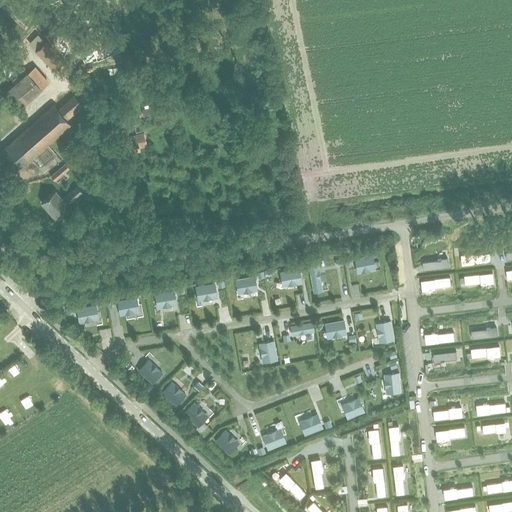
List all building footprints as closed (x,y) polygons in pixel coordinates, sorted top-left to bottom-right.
[(28,71),(6,91),(20,107),(42,88),(40,85),(30,74),(28,71)] [(73,95),(64,103),(57,109),(52,104),(0,149),(0,153),(15,171),(70,124),(65,118),(81,104),(73,95)] [(140,122),(133,123),(135,131),(142,130),(140,122)] [(138,142),(145,140),(143,132),(123,137),(127,153),(140,150),(138,142)] [(65,164),(64,165),(50,177),(54,181),(68,168),(65,164)] [(185,174),(184,167),(174,169),(174,170),(171,171),(171,176),(175,175),(175,176),(185,174)] [(54,218),(64,210),(68,207),(66,205),(81,192),(76,186),(61,198),(54,190),(40,202),(54,218)] [(468,254),(461,255),(462,264),(491,262),(490,252),(474,254),(474,253),(471,254),(471,253),(468,253),(468,254)] [(354,258),(356,272),(371,270),(370,263),(374,262),(373,255),(354,258)] [(437,260),(422,262),(423,270),(448,266),(447,258),(441,259),(441,258),(437,259),(437,260)] [(316,263),(308,265),(312,287),(321,286),(316,263)] [(280,272),(281,279),(285,278),(286,285),(301,282),(298,268),(280,272)] [(464,277),(460,277),(460,282),(464,282),(464,284),(481,282),(481,283),(483,283),(483,284),(487,283),(487,282),(493,282),(492,272),(464,275),(464,277)] [(254,276),(235,279),(236,286),(241,285),(242,293),(257,290),(254,276)] [(450,276),(421,280),(422,289),(429,289),(429,290),(432,289),(432,288),(435,288),(435,287),(451,285),(450,276)] [(195,286),(196,293),(201,292),(202,300),(216,297),(214,283),(195,286)] [(173,290),(154,293),(156,300),(160,300),(161,307),(176,304),(173,290)] [(134,312),(132,305),(137,304),(136,297),(117,300),(119,315),(134,312)] [(93,320),(92,312),(96,312),(95,304),(76,308),(79,322),(93,320)] [(343,319),(324,323),(325,330),(330,329),(331,336),(346,334),(343,319)] [(387,340),(394,339),(390,320),(376,323),(379,337),(386,336),(387,340)] [(290,326),(292,335),(313,331),(312,322),(290,326)] [(486,328),(471,330),(472,338),(497,335),(496,327),(490,328),(490,327),(486,327),(486,328)] [(431,333),(425,334),(426,343),(454,340),(454,335),(453,331),(437,333),(437,332),(435,333),(435,332),(431,332),(431,333)] [(273,340),(258,343),(261,357),(265,356),(266,361),(276,359),(273,340)] [(471,352),(467,353),(467,358),(488,355),(488,356),(490,356),(490,357),(494,356),(494,355),(500,355),(499,345),(471,348),(471,352)] [(456,351),(433,353),(434,361),(441,361),(445,361),(445,360),(457,358),(456,351)] [(395,360),(389,363),(391,369),(398,367),(395,360)] [(143,364),(137,370),(151,383),(162,372),(150,362),(145,367),(143,364)] [(384,374),(386,388),(390,388),(390,392),(401,391),(399,372),(384,374)] [(359,375),(353,377),(356,383),(362,380),(359,375)] [(198,380),(193,386),(198,391),(203,385),(198,380)] [(166,386),(161,392),(175,405),(185,394),(174,383),(169,389),(166,386)] [(348,409),(344,411),(347,418),(364,410),(359,397),(345,402),(348,409)] [(193,402),(183,412),(197,426),(202,421),(199,418),(204,412),(193,402)] [(483,404),(477,405),(478,415),(510,411),(510,406),(506,407),(505,402),(489,404),(487,404),(487,403),(483,403),(483,404)] [(448,409),(433,410),(434,419),(462,416),(461,407),(455,407),(454,406),(451,407),(451,408),(448,408),(448,409)] [(317,413),(303,419),(304,423),(300,424),(304,434),(322,427),(317,413)] [(329,420),(323,422),(325,428),(331,426),(329,420)] [(197,426),(196,428),(200,431),(206,425),(202,421),(197,426)] [(505,422),(482,425),(483,433),(496,431),(496,432),(499,432),(499,431),(506,430),(505,422)] [(398,426),(388,427),(391,455),(396,455),(401,454),(399,438),(399,436),(400,436),(400,432),(399,432),(398,426)] [(464,427),(436,430),(437,439),(442,439),(442,440),(446,440),(446,438),(449,438),(465,436),(464,427)] [(224,429),(214,440),(228,453),(233,447),(231,445),(236,439),(224,429)] [(370,436),(369,436),(369,440),(370,440),(370,442),(371,442),(372,458),(382,457),(379,429),(369,430),(370,436)] [(262,435),(267,449),(285,442),(282,435),(278,436),(275,430),(262,435)] [(263,446),(257,449),(260,455),(265,452),(263,446)] [(319,459),(310,461),(314,489),(319,488),(323,487),(321,471),(321,469),(322,469),(322,465),(320,465),(319,459)] [(402,465),(393,466),(396,494),(401,494),(405,493),(403,477),(404,477),(404,475),(405,475),(404,471),(403,471),(402,465)] [(374,475),(373,475),(373,479),(374,478),(374,481),(375,481),(377,497),(386,496),(383,468),(373,469),(374,475)] [(285,472),(278,479),(283,484),(282,485),(285,487),(285,486),(287,488),(299,499),(305,493),(285,472)] [(487,485),(483,485),(483,490),(487,490),(488,493),(511,488),(511,479),(508,480),(508,479),(504,479),(505,480),(502,481),(486,484),(487,485)] [(450,488),(444,489),(445,499),(473,495),(472,486),(456,488),(454,488),(454,487),(450,487),(450,488)] [(511,500),(489,503),(490,511),(500,511),(503,511),(511,509),(511,500)] [(313,501),(306,508),(310,511),(324,511),(323,511),(313,501)]
